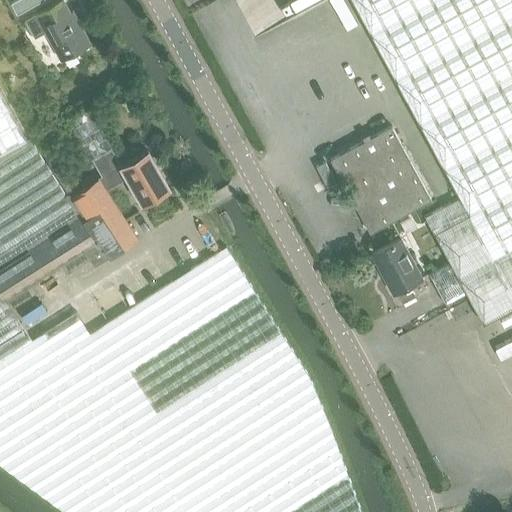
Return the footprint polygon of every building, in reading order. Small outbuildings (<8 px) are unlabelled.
[(0,0),(0,151),(26,137),(0,91),(0,0)] [(14,0),(11,2),(17,13),(40,0),(14,0)] [(35,38),(46,32),(61,58),(89,42),(80,25),(78,26),(63,0),(61,0),(36,14),(25,20),(35,38)] [(511,0),(351,0),(458,197),(423,216),(437,241),(448,262),(427,273),(444,305),(465,293),(481,323),(511,306),(511,0)] [(292,26),(282,31),(289,45),(287,46),(292,56),(341,34),(328,3),(290,20),(292,26)] [(89,108),(67,120),(89,159),(112,147),(89,108)] [(369,232),(431,199),(391,125),(329,157),(369,232)] [(0,463),(29,485),(66,511),(360,511),(352,489),(338,452),(321,407),(304,370),(225,245),(167,283),(159,288),(92,333),(78,310),(34,339),(7,299),(4,294),(0,288),(0,266),(79,216),(67,198),(29,140),(0,159),(0,463)] [(79,216),(0,266),(0,288),(4,294),(81,245),(84,250),(94,266),(138,237),(106,189),(127,177),(121,165),(111,148),(92,159),(102,176),(67,198),(79,216)] [(147,150),(121,165),(127,177),(128,178),(142,203),(159,193),(168,188),(159,173),(147,150)] [(315,166),(328,189),(337,184),(324,161),(315,166)] [(421,277),(400,236),(370,252),(391,293),(395,291),(401,301),(414,295),(408,284),(421,277)]
